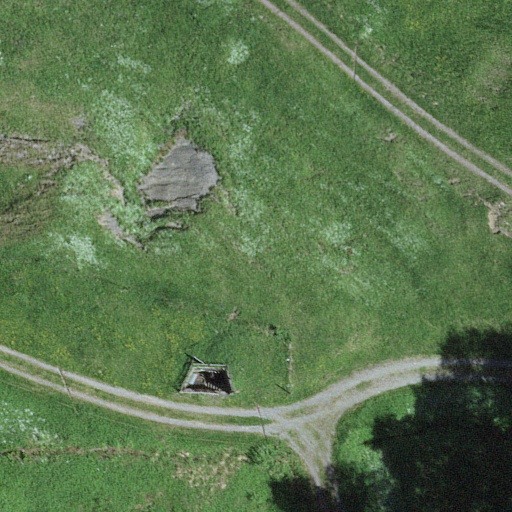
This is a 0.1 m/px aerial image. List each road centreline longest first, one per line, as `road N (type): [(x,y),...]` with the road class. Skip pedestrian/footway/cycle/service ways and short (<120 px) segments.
road 1 (track): [(511,381),(414,374),(258,433),(129,418),(0,368)]
road 2 (track): [(268,0),(511,185)]
